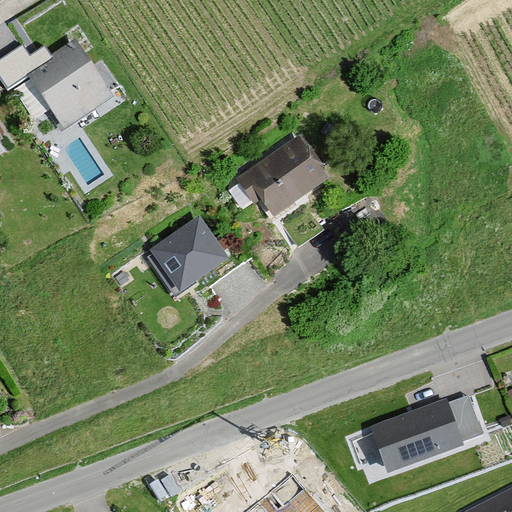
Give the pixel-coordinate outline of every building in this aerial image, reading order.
[(82,38),(60,8),(35,25),(56,55),(24,75),(30,83),(12,93),(33,125),(49,114),(64,135),(115,101),(75,44),(82,38)] [(332,180),(298,137),(233,181),(252,210),(260,205),(273,224),(332,180)] [(193,210),(136,246),(171,302),(202,283),(209,291),(242,271),(234,257),(228,264),(193,210)] [(446,408),(374,433),(389,476),(461,450),(446,408)] [(322,511),(303,490),(277,511),(322,511)] [(511,511),(511,493),(476,511),(511,511)]
